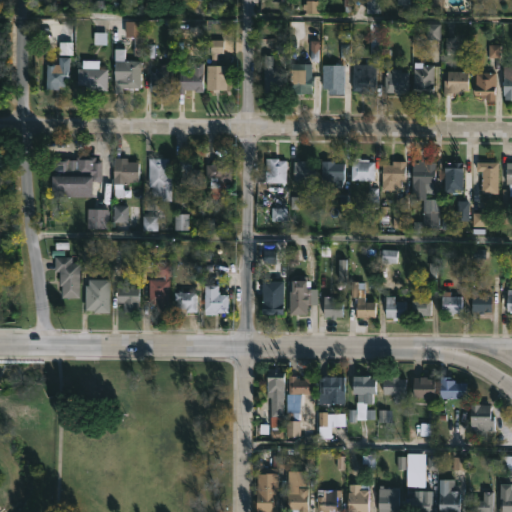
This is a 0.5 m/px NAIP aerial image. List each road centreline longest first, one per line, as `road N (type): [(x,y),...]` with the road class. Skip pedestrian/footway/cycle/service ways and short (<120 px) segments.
road 1 (residential): [(511,131),(0,124)]
road 2 (residential): [(250,0),(246,511)]
road 3 (tertiary): [(408,345),(0,339)]
road 4 (residential): [(48,341),(28,205),(27,0)]
